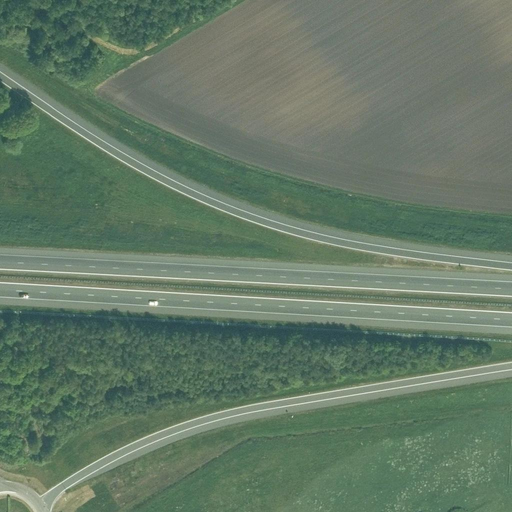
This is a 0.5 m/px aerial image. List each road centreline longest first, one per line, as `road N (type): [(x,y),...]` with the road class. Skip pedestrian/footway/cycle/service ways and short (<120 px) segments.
road 1 (motorway): [(511,266),(348,244),(250,217),(137,166),(0,76)]
road 2 (motorway): [(0,289),(511,319)]
road 3 (motorway): [(511,286),(0,260)]
road 4 (motorway): [(41,502),(125,450),(207,418),(511,369)]
